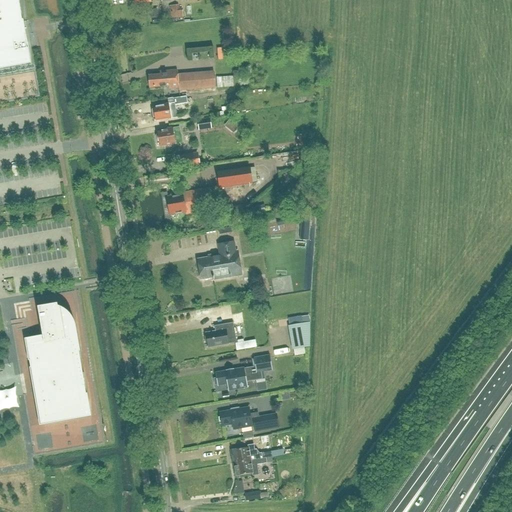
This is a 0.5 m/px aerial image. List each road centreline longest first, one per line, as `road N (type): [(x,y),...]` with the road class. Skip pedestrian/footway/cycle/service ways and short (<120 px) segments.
road 1 (secondary): [(84,0),(164,511)]
road 2 (motorway): [(481,416),(402,511)]
